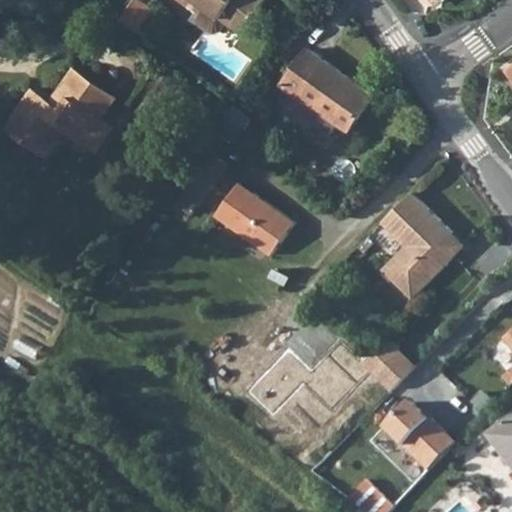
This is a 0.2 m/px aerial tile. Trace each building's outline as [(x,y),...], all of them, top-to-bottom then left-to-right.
[(148,0),(136,0),(123,19),(142,32),(146,26),(159,8),(148,0)] [(186,0),(204,12),(219,23),(223,17),(228,20),(244,32),(266,0),(186,0)] [(204,12),(198,19),(215,31),(221,31),(228,20),(223,17),(219,23),(204,12)] [(149,37),(153,31),(146,26),(142,32),(149,37)] [(344,140),(376,96),(311,48),(285,83),(307,99),(319,108),(312,117),(344,140)] [(120,95),(78,65),(58,93),(64,97),(60,103),(54,99),(37,86),(7,126),(43,153),(63,125),(68,129),(99,151),(117,126),(105,117),(120,95)] [(250,83),(240,76),(228,93),(238,100),(250,83)] [(64,97),(58,93),(54,99),(60,103),(64,97)] [(43,153),(49,156),(68,129),(63,125),(43,153)] [(203,202),(232,162),(215,150),(186,190),(203,202)] [(242,182),(229,199),(244,209),(256,192),(242,182)] [(297,221),(256,192),(244,209),(229,199),(218,214),(273,254),(297,221)] [(414,192),(384,221),(408,245),(385,268),(414,298),(455,257),(442,244),(454,232),(414,192)] [(442,244),(455,257),(467,244),(454,232),(442,244)] [(388,338),(376,351),(404,379),(417,367),(388,338)] [(376,351),(364,363),(392,391),(404,379),(376,351)] [(430,472),(457,445),(433,420),(432,422),(413,403),(387,429),(430,472)] [(511,420),(493,436),(511,459),(511,420)] [(387,497),(368,479),(360,488),(373,501),(378,506),(387,497)] [(373,501),(369,505),(376,511),(389,511),(395,506),(387,497),(378,506),(373,501)]
